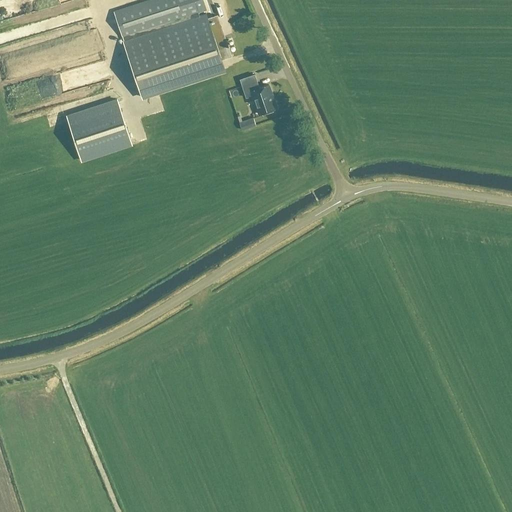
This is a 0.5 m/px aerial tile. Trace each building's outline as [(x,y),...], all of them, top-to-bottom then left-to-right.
[(38,0),(41,8),(68,0),(38,0)] [(122,41),(141,97),(225,70),(205,14),(199,16),(197,13),(205,10),(201,0),(150,0),(114,12),(120,33),(123,41),(122,41)] [(53,29),(77,22),(75,15),(65,18),(64,15),(50,19),(53,29)] [(61,94),(70,91),(64,72),(54,75),(61,94)] [(254,82),(242,86),(246,98),(253,96),(259,114),(276,108),(268,85),(257,89),(254,82)] [(117,100),(66,116),(81,162),(132,146),(117,100)] [(244,129),(257,126),(254,116),(241,119),(244,129)]
